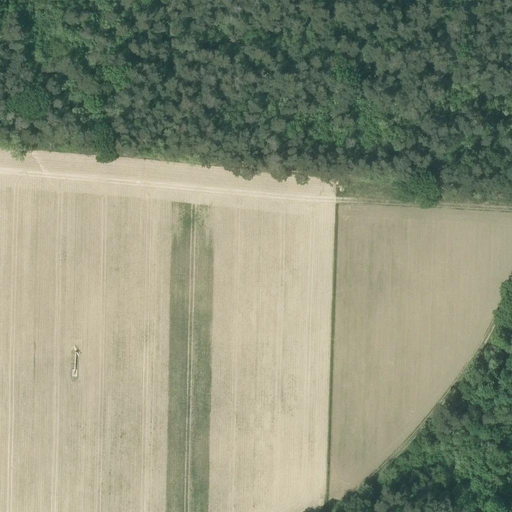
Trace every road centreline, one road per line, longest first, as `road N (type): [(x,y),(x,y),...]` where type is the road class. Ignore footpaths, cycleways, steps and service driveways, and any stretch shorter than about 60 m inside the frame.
road 1 (unknown): [(151,0),(118,125),(115,147),(128,158),(511,204)]
road 2 (track): [(317,511),(375,475),(447,392),(511,297)]
